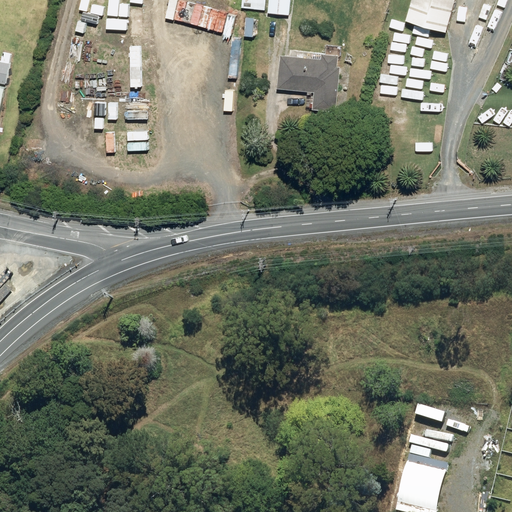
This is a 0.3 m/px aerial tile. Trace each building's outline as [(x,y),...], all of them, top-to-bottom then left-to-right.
[(265,0),(242,0),(241,9),(265,11),(265,0)] [(290,0),(268,0),(268,15),(289,17),(290,0)] [(455,0),(410,0),(404,23),(445,34),(455,0)] [(264,13),(231,10),(228,41),(261,44),(264,13)] [(1,63),(0,62),(0,84),(5,85),(11,56),(3,54),(1,63)] [(321,61),(280,57),(276,90),(307,93),(307,97),(313,97),(312,111),(336,113),(340,68),(337,68),(337,63),(338,57),(321,56),(321,61)]
